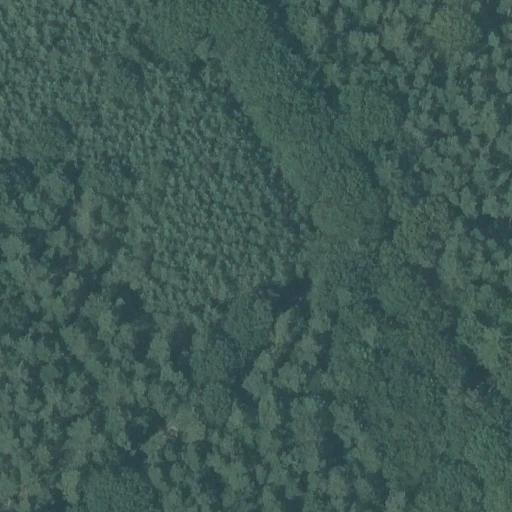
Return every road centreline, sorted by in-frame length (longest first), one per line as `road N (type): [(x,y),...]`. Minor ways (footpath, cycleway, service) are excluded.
road 1 (track): [(377,222),(88,511)]
road 2 (track): [(377,222),(241,0)]
road 3 (track): [(511,443),(377,222)]
